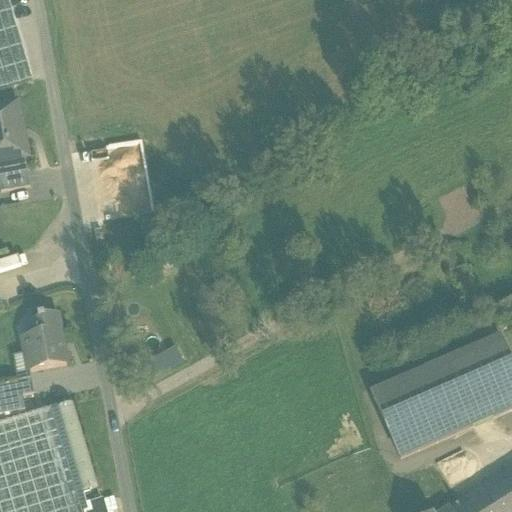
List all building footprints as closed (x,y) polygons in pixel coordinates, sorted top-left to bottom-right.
[(6,0),(0,0),(0,94),(32,85),(6,0)] [(17,107),(0,109),(0,165),(24,161),(27,161),(17,107)] [(24,161),(0,165),(0,195),(29,191),(24,161)] [(457,243),(437,256),(450,276),(463,267),(456,257),(463,253),(457,243)] [(37,325),(27,327),(29,340),(22,341),(30,382),(31,382),(29,375),(66,368),(56,318),(43,321),(43,320),(37,321),(37,325)] [(511,368),(500,339),(371,395),(400,461),(511,412),(511,368)] [(155,376),(180,366),(174,348),(148,358),(155,376)] [(30,382),(1,388),(4,403),(34,398),(31,382),(30,382)] [(97,492),(71,406),(52,411),(78,497),(97,492)] [(0,426),(0,511),(82,511),(78,497),(52,411),(0,426)] [(511,511),(511,472),(493,484),(508,511),(511,511)] [(508,511),(493,484),(450,511),(508,511)]
